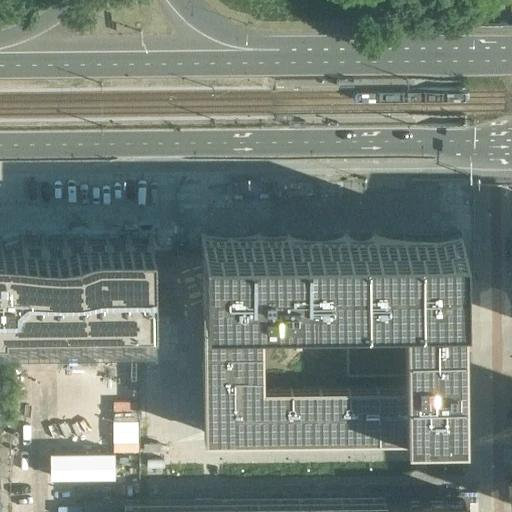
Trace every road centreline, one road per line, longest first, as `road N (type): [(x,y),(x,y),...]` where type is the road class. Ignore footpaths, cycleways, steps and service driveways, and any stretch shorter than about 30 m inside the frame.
road 1 (secondary): [(0,146),(511,141)]
road 2 (secondary): [(281,62),(0,65)]
road 3 (secondary): [(511,62),(281,62)]
road 4 (secondary): [(281,62),(228,43),(181,0)]
